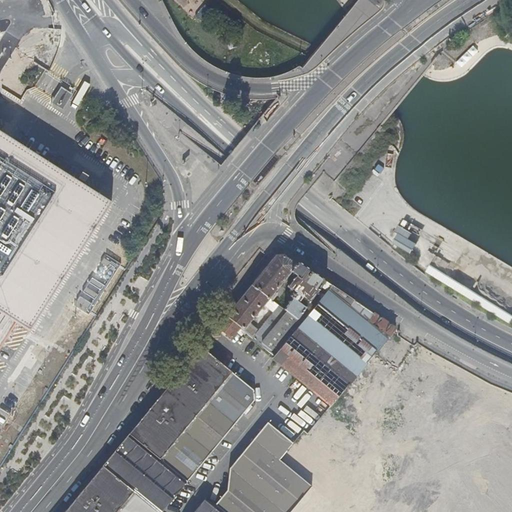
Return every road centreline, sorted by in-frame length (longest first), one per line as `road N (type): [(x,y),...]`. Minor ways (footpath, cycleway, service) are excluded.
road 1 (secondary): [(37,499),(237,240),(261,232),(286,236),(413,321),(511,374)]
road 2 (secondary): [(235,147),(392,278),(511,350)]
road 3 (secondary): [(177,261),(37,499)]
road 4 (secondary): [(345,67),(273,140),(177,261)]
road 5 (secondary): [(345,67),(277,86),(213,77),(131,0)]
road 6 (secondary): [(107,74),(172,176),(181,204),(177,261)]
road 7 (secondary): [(235,147),(142,45)]
